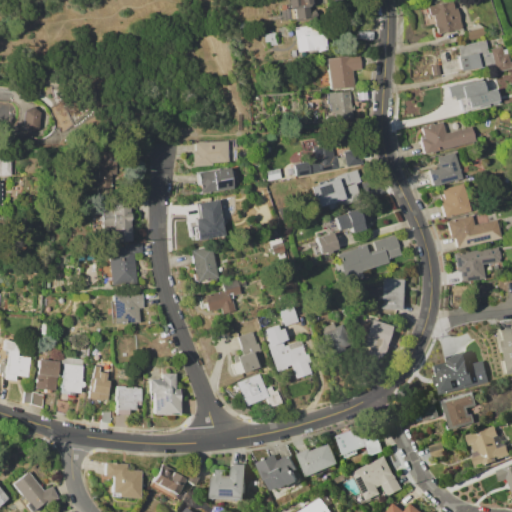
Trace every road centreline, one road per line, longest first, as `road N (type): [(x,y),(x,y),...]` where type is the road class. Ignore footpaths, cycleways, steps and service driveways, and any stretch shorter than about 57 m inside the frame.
road 1 (residential): [(0,414),(108,439),(217,441),(348,409),(390,378),(418,339),(430,277),(418,226),(384,153),(383,0)]
road 2 (residential): [(217,441),(161,276),(162,154)]
road 3 (residential): [(375,393),(423,482),(465,511)]
